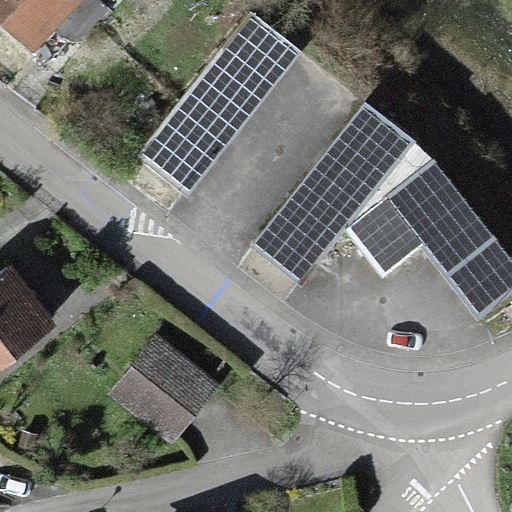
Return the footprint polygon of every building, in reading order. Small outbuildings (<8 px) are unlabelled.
[(0,0),(0,7),(39,39),(69,0),(0,0)] [(248,15),(140,152),(186,188),(294,52),(248,15)] [(350,102),(248,241),(297,277),(399,138),(350,102)] [(511,272),(433,167),(392,197),(475,308),(511,280),(511,272)] [(5,263),(0,266),(0,347),(44,316),(5,263)] [(150,340),(110,389),(165,434),(206,385),(150,340)]
